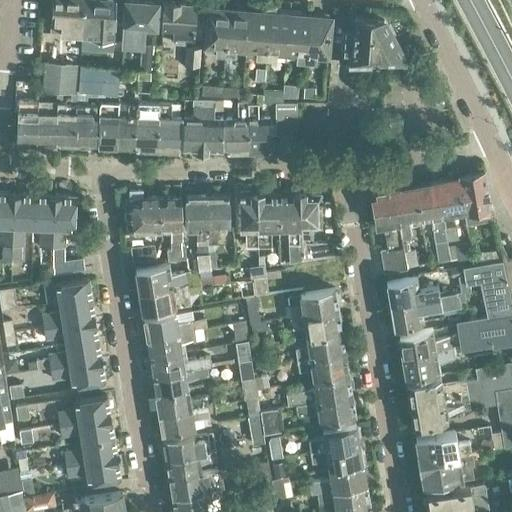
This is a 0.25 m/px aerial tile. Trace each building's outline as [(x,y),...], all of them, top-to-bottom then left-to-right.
[(83,0),(51,0),(50,30),(81,33),(83,0)] [(83,0),(81,33),(99,34),(98,43),(112,44),(115,0),(83,0)] [(157,2),(134,0),(125,0),(123,22),(122,44),(143,46),(144,25),(155,26),(157,2)] [(200,37),(204,6),(180,4),(180,2),(165,1),(164,3),(162,25),(173,27),(172,42),(185,43),(185,38),(193,38),(193,36),(200,37)] [(204,51),(225,53),(229,7),(219,6),(219,3),(210,3),(210,5),(208,5),(204,51)] [(245,53),(245,51),(249,6),(238,5),(238,7),(229,7),(225,53),(235,54),(235,52),(245,53)] [(254,55),(266,56),(270,10),(260,9),(260,7),(249,6),(245,51),(254,52),(254,55)] [(279,11),(270,10),(266,56),(275,57),(276,54),(286,55),(290,10),(279,9),(279,11)] [(295,59),(306,60),(309,14),(300,13),(300,11),(290,10),(286,55),(295,56),(295,59)] [(343,12),(334,11),(333,23),(342,24),(343,12)] [(346,26),(345,38),(397,41),(398,41),(397,39),(396,40),(393,34),(395,33),(390,22),(387,23),(383,15),(382,14),(381,13),(380,12),(379,12),(378,11),(376,11),(374,12),(372,13),(371,15),(355,13),(354,26),(346,26)] [(319,14),(309,14),(306,60),(316,61),(316,56),(326,57),(330,15),(328,15),(328,13),(319,12),(319,14)] [(350,63),(357,63),(371,63),(371,60),(407,60),(408,60),(408,59),(406,59),(405,57),(406,56),(401,46),(399,47),(397,41),(398,41),(397,41),(345,38),(344,49),(351,50),(350,63)] [(199,48),(186,47),(184,67),(198,67),(199,48)] [(331,58),(330,70),(338,70),(338,58),(331,58)] [(78,92),(80,66),(80,64),(43,61),(41,90),(77,92),(78,92)] [(77,92),(77,95),(88,96),(88,92),(90,92),(118,94),(119,69),(80,66),(78,92),(77,92)] [(263,80),(264,67),(255,67),(254,80),(263,80)] [(283,89),(282,101),(283,101),(283,97),(298,97),(299,85),(283,83),(283,89)] [(202,94),(222,95),(222,85),(203,84),(202,94)] [(222,85),(222,95),(242,96),(243,87),(222,85)] [(316,87),(305,87),(304,97),(316,97),(316,87)] [(264,100),(275,101),(282,101),(283,89),(264,89),(264,100)] [(77,98),(75,143),(95,144),(96,112),(96,103),(88,102),(88,96),(77,95),(77,98)] [(137,101),(137,96),(131,96),(131,98),(128,98),(128,100),(120,100),(120,112),(119,145),(136,145),(137,113),(137,101)] [(19,98),(18,109),(17,141),(37,142),(38,99),(19,98)] [(56,142),(75,143),(77,98),(73,98),(68,98),(66,100),(57,100),(57,110),(56,142)] [(193,115),(184,115),(182,147),(196,148),(203,148),(205,98),(193,98),(193,105),(193,115)] [(205,98),(203,148),(208,148),(222,148),(223,117),(214,116),(214,109),(223,109),(223,98),(205,98)] [(38,99),(37,142),(44,142),(45,144),(51,145),(52,142),(56,142),(57,110),(57,100),(38,99)] [(136,145),(158,146),(160,101),(155,101),(137,101),(137,113),(136,145)] [(160,101),(158,146),(180,147),(181,115),(180,115),(180,102),(160,101)] [(237,116),(225,116),(226,148),(249,148),(248,101),(237,102),(237,116)] [(249,148),(250,148),(270,147),(270,133),(275,133),(275,116),(259,116),(259,101),(248,101),(249,148)] [(275,116),(275,133),(296,133),(296,101),(283,101),(282,101),(275,101),(275,116)] [(120,112),(99,112),(98,144),(119,145),(120,112)] [(485,169),(484,169),(458,174),(458,177),(464,213),(467,231),(476,229),(475,223),(482,222),(481,216),(493,213),(491,205),(485,169)] [(442,178),(437,179),(446,240),(458,238),(454,214),(464,213),(458,177),(442,179),(442,178)] [(431,181),(415,184),(421,219),(431,218),(435,242),(438,259),(449,257),(447,243),(446,240),(437,179),(431,180),(431,181)] [(421,219),(415,184),(413,184),(411,183),(403,185),(401,186),(399,187),(399,186),(393,187),(407,266),(417,264),(415,249),(405,251),(403,240),(411,239),(410,234),(412,233),(409,221),(421,219)] [(407,267),(407,266),(393,187),(388,188),(385,189),(384,188),(375,189),(374,191),(371,191),(377,224),(388,222),(389,231),(383,232),(386,247),(381,248),(385,271),(407,267)] [(144,234),(144,231),(143,196),(142,196),(142,188),(130,189),(130,196),(129,196),(125,202),(129,229),(129,234),(144,234)] [(258,245),(257,191),(250,191),(250,192),(250,190),(240,191),(240,193),(235,193),(236,228),(245,227),(245,245),(258,245)] [(280,192),(278,192),(279,228),(288,228),(288,240),(287,240),(287,249),(288,249),(288,261),(301,259),(299,190),(293,190),(293,192),(292,192),(289,190),(282,190),(280,192)] [(299,190),(301,259),(333,254),(331,240),(305,241),(305,238),(313,238),(312,226),(322,225),(321,200),(322,200),(322,198),(321,198),(321,191),(305,192),(305,190),(299,190)] [(11,261),(14,192),(0,191),(0,244),(2,244),(1,261),(11,261)] [(263,191),(257,191),(258,245),(271,245),(271,228),(279,228),(278,192),(263,193),(263,191)] [(24,226),(33,227),(34,193),(14,192),(11,261),(20,261),(21,245),(23,245),(24,226)] [(38,245),(53,246),(55,193),(34,193),(33,227),(39,227),(38,245)] [(55,193),(53,246),(54,246),(53,263),(54,272),(68,270),(84,268),(83,256),(65,259),(65,246),(65,226),(74,227),(75,194),(55,193)] [(207,246),(206,194),(185,195),(186,227),(196,227),(196,245),(207,246)] [(227,194),(206,194),(207,246),(212,246),(212,241),(218,241),(218,226),(228,226),(227,194)] [(160,196),(161,230),(171,229),(170,242),(172,250),(166,251),(168,262),(185,259),(184,245),(182,245),(181,195),(160,196)] [(144,231),(161,230),(160,196),(143,196),(144,231)] [(471,239),(458,241),(447,243),(449,257),(451,256),(473,253),(471,239)] [(134,259),(155,255),(153,242),(132,245),(134,259)] [(511,252),(511,253),(511,255),(508,258),(502,245),(501,246),(500,243),(499,244),(500,249),(502,259),(511,306),(511,252)] [(481,263),(502,259),(500,249),(479,252),(481,263)] [(209,251),(196,253),(198,269),(211,268),(209,251)] [(292,288),(337,281),(334,259),(289,266),(292,288)] [(473,342),(511,336),(511,306),(502,259),(481,263),(462,266),(462,267),(463,273),(457,275),(458,277),(460,292),(439,296),(441,305),(441,307),(460,304),(459,300),(465,299),(464,291),(471,289),(469,281),(480,279),(487,314),(470,317),(470,321),(457,323),(459,335),(471,333),(473,342)] [(135,268),(139,289),(191,281),(191,284),(200,283),(199,276),(198,272),(198,270),(187,272),(170,274),(169,262),(135,268)] [(264,265),(258,266),(251,267),(252,277),(266,276),(264,265)] [(281,267),(266,269),(267,275),(282,273),(281,267)] [(452,278),(458,277),(457,275),(463,273),(462,267),(450,269),(452,278)] [(213,274),(199,276),(200,283),(200,286),(215,284),(213,274)] [(255,296),(257,296),(268,294),(266,276),(252,277),(252,279),(253,279),(255,294),(255,296)] [(419,288),(417,276),(386,281),(390,303),(439,294),(438,284),(419,288)] [(88,277),(45,284),(48,304),(58,302),(91,297),(88,277)] [(191,281),(139,289),(142,309),(175,304),(174,297),(201,292),(200,286),(200,283),(191,284),(191,281)] [(0,285),(0,298),(1,306),(17,304),(14,283),(0,285)] [(335,287),(304,292),(288,294),(290,305),(284,306),(286,316),(290,315),(291,316),(338,308),(337,301),(340,298),(339,292),(335,290),(335,287)] [(250,322),(252,322),(266,320),(266,318),(260,319),(257,296),(255,296),(255,294),(246,295),(250,322)] [(441,305),(439,296),(439,294),(390,303),(394,325),(424,320),(422,308),(441,305)] [(91,297),(58,302),(59,310),(41,313),(43,327),(95,318),(91,297)] [(290,315),(286,316),(286,318),(291,317),(293,328),(292,329),(293,337),(341,329),(338,308),(291,316),(290,315)] [(144,321),(146,336),(195,329),(193,320),(177,323),(176,311),(146,316),(147,321),(144,321)] [(3,319),(5,331),(14,330),(12,317),(3,319)] [(246,317),(233,319),(236,340),(249,338),(246,317)] [(95,318),(43,327),(45,339),(63,337),(64,343),(98,337),(95,318)] [(267,326),(266,320),(252,322),(253,328),(267,326)] [(401,347),(402,354),(451,346),(450,336),(434,339),(433,327),(398,333),(399,335),(397,338),(398,345),(401,347)] [(196,340),(195,329),(146,336),(149,355),(182,350),(181,343),(196,340)] [(296,359),(345,351),(341,329),(293,337),(294,339),(306,337),(307,346),(295,348),(296,359)] [(16,341),(14,330),(5,331),(6,343),(16,341)] [(490,342),(511,339),(511,336),(473,342),(471,333),(459,335),(461,347),(477,344),(479,358),(492,356),(490,342)] [(49,365),(101,357),(98,337),(64,343),(65,350),(47,352),(47,355),(26,358),(27,363),(22,364),(23,369),(49,365)] [(236,341),(239,361),(252,359),(249,339),(236,341)] [(402,354),(403,361),(401,364),(402,371),(405,373),(405,376),(440,370),(438,362),(454,360),(451,346),(402,354)] [(149,355),(152,374),(211,365),(210,355),(184,359),(182,350),(149,355)] [(345,351),(296,359),(298,372),(311,370),(312,377),(348,372),(345,351)] [(101,357),(49,365),(51,379),(71,376),(73,383),(104,378),(101,357)] [(242,380),(255,378),(254,375),(252,359),(239,361),(242,380)] [(0,421),(4,421),(11,420),(2,361),(0,361),(0,421)] [(511,361),(474,368),(476,379),(479,379),(480,385),(484,406),(496,404),(501,431),(492,432),(493,438),(494,447),(511,443),(511,361)] [(156,393),(189,388),(187,380),(208,376),(206,367),(212,366),(211,365),(152,374),(156,393)] [(268,372),(254,375),(255,378),(256,388),(258,387),(270,385),(268,372)] [(304,400),(352,393),(351,386),(353,383),(352,377),(349,375),(348,372),(312,377),(314,389),(286,393),(288,404),(304,401),(304,400)] [(442,385),(440,375),(406,380),(410,402),(458,394),(467,392),(467,387),(480,385),(479,379),(476,379),(442,385)] [(245,397),(246,397),(258,395),(259,395),(258,387),(256,388),(255,378),(242,380),(245,397)] [(18,382),(9,384),(11,394),(11,396),(24,393),(22,381),(18,382)] [(446,412),(484,406),(480,385),(467,387),(467,392),(458,394),(410,402),(413,424),(447,419),(446,412)] [(156,393),(159,412),(208,404),(206,394),(190,396),(189,388),(156,393)] [(304,401),(288,404),(288,405),(295,405),(297,415),(318,412),(319,420),(355,415),(352,393),(304,400),(304,401)] [(56,411),(58,424),(111,416),(107,394),(75,399),(77,408),(56,411)] [(260,410),(258,395),(246,397),(248,412),(260,410)] [(16,405),(17,418),(29,416),(28,404),(16,405)] [(208,404),(159,412),(162,431),(194,426),(211,424),(208,404)] [(282,429),(279,406),(261,409),(265,432),(282,429)] [(260,414),(249,416),(253,442),(264,440),(260,414)] [(80,442),(114,436),(111,416),(58,424),(61,438),(79,435),(80,442)] [(4,421),(0,421),(0,435),(1,438),(2,442),(14,439),(11,420),(4,421)] [(309,440),(310,451),(360,442),(359,436),(360,433),(359,426),(357,424),(356,422),(323,428),(324,437),(309,440)] [(31,427),(19,428),(21,441),(33,439),(31,427)] [(456,441),(455,429),(415,436),(419,459),(471,450),(469,439),(456,441)] [(214,430),(197,432),(162,438),(166,457),(216,449),(214,430)] [(270,438),(272,456),(283,454),(280,433),(272,434),(270,438)] [(64,454),(65,465),(117,456),(114,436),(80,442),(81,448),(63,451),(64,454)] [(493,438),(482,440),(483,448),(494,447),(493,438)] [(327,460),(328,469),(363,462),(363,460),(365,458),(364,451),(361,449),(360,442),(310,451),(312,463),(327,460)] [(26,449),(21,450),(16,450),(18,469),(29,467),(26,449)] [(216,449),(166,457),(169,476),(201,471),(200,463),(210,461),(211,462),(218,461),(216,449)] [(419,459),(423,483),(471,475),(470,465),(474,465),(471,450),(419,459)] [(120,475),(117,456),(65,465),(67,478),(88,475),(88,480),(120,475)] [(259,481),(261,480),(271,479),(268,460),(256,462),(259,481)] [(287,476),(284,461),(274,463),(276,478),(287,476)] [(309,482),(311,492),(366,482),(363,462),(328,469),(330,478),(309,482)] [(0,492),(21,488),(15,464),(0,467),(0,492)] [(201,471),(169,476),(172,495),(220,487),(219,486),(220,486),(218,468),(201,471)] [(286,476),(278,478),(272,479),(275,496),(293,493),(290,475),(286,476)] [(22,478),(24,495),(35,493),(33,477),(22,478)] [(273,493),(271,479),(261,480),(264,494),(273,493)] [(424,491),(427,511),(459,511),(488,507),(484,481),(424,491)] [(369,502),(366,482),(311,492),(311,494),(317,493),(319,503),(334,501),(335,509),(369,502)] [(221,498),(220,487),(172,495),(174,511),(181,511),(219,506),(218,498),(221,498)] [(21,490),(21,488),(0,492),(0,511),(24,511),(22,495),(21,490)] [(35,493),(24,495),(22,495),(24,511),(26,511),(36,510),(36,508),(56,505),(53,491),(35,493)] [(76,511),(116,511),(126,510),(123,491),(74,499),(76,511)] [(274,511),(272,497),(259,500),(260,511),(274,511)] [(371,511),(369,502),(335,509),(335,511),(371,511)]
